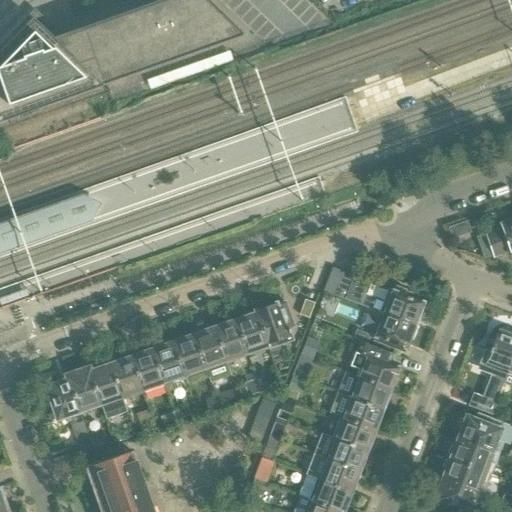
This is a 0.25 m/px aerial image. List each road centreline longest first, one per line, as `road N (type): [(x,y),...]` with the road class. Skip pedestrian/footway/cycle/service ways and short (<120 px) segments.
road 1 (residential): [(0,362),(410,218)]
road 2 (residential): [(476,280),(387,511)]
road 3 (residential): [(47,511),(0,377)]
